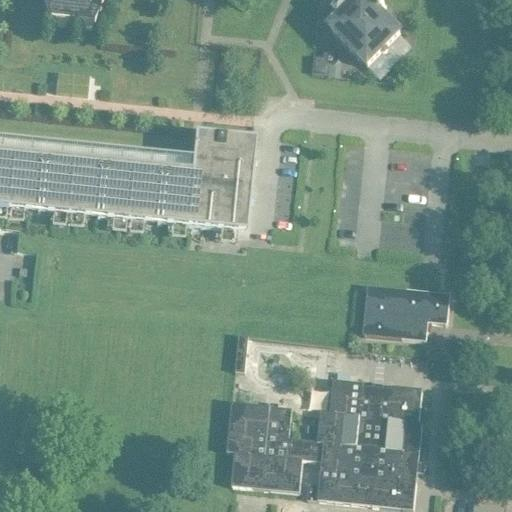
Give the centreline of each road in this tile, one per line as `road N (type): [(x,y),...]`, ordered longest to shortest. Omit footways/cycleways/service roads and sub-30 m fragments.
road 1 (unknown): [(436,511),(442,394),(431,384),(372,376)]
road 2 (unknown): [(383,129),(373,255)]
road 3 (unknown): [(453,137),(442,259)]
